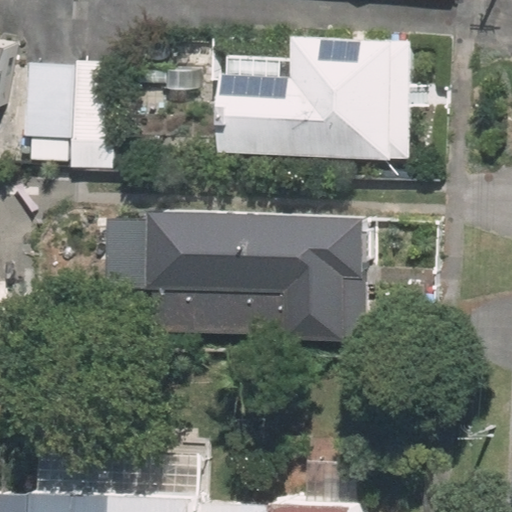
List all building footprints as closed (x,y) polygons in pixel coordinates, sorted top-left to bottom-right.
[(0,103),(8,105),(18,42),(0,38),(0,103)] [(232,71),(230,155),(413,160),(417,43),(305,41),(301,79),(232,71)] [(82,64),(35,63),(32,134),(80,135),(82,64)] [(408,203),(274,197),(271,249),(263,249),(261,289),(287,291),(287,319),(316,319),(317,296),(370,297),(370,314),(403,315),(408,203)] [(210,499),(212,451),(49,443),(47,492),(0,489),(0,511),(371,511),(373,458),(318,456),(317,494),(292,494),(292,502),(210,499)]
